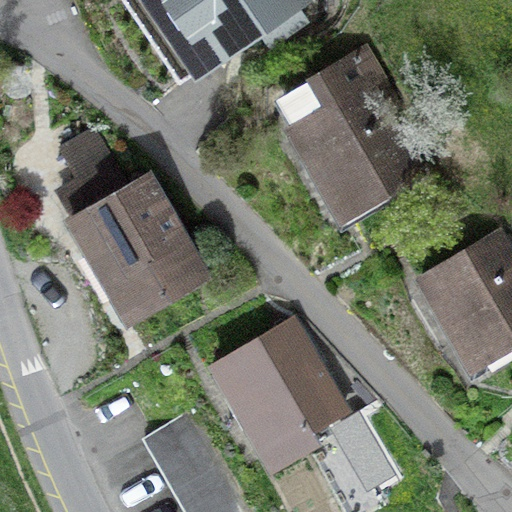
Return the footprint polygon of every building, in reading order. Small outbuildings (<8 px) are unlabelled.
[(274,0),(157,0),(203,71),(287,19),(274,0)] [(344,44),(261,93),(327,206),(411,157),(344,44)] [(57,217),(117,321),(198,275),(138,170),(57,217)] [(511,263),(489,223),(405,271),(458,365),(511,334),(511,263)] [(195,358),(254,463),(340,415),(280,310),(195,358)] [(233,511),(176,411),(136,434),(147,452),(158,473),(170,494),(180,511),(233,511)]
